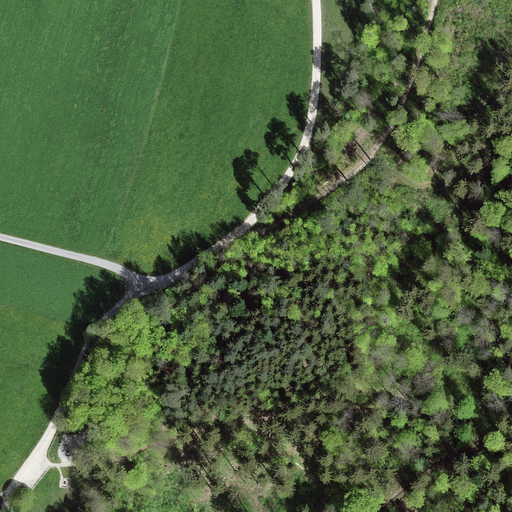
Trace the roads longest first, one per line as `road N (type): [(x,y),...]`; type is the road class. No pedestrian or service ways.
road 1 (track): [(434,0),(397,114),(375,150),(285,219),(241,235)]
road 2 (track): [(315,0),(314,96),(301,155),(241,235)]
road 3 (track): [(139,286),(90,337),(37,460),(15,482)]
road 4 (track): [(139,286),(110,264),(0,236)]
road 5 (track): [(384,511),(424,473),(462,453),(511,453)]
